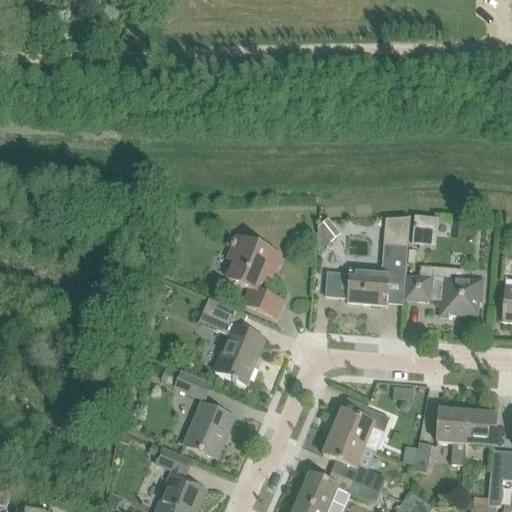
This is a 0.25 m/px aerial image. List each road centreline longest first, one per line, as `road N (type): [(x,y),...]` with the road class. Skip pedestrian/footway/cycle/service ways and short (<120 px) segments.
road 1 (unclassified): [(0,51),(511,41)]
road 2 (residential): [(238,511),(310,366),(321,359),(511,362)]
